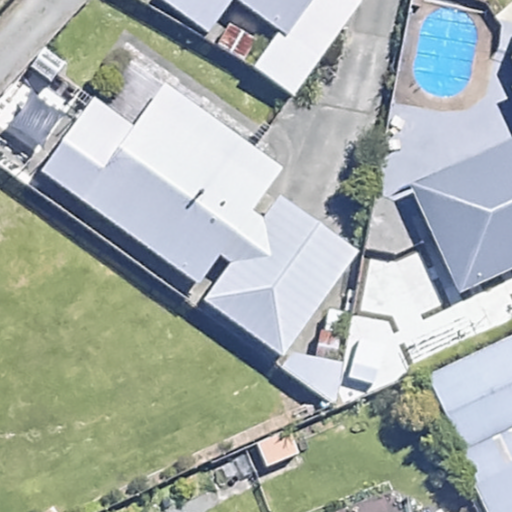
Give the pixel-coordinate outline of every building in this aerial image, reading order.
[(220,0),(159,0),(199,29),(220,0)] [(307,0),(285,30),(271,19),(243,57),(285,87),(348,0),(307,0)] [(244,0),(271,19),(285,30),(307,0),(244,0)] [(71,196),(183,283),(262,182),(274,167),(163,80),(130,122),(71,196)] [(71,196),(130,122),(89,90),(31,164),(71,196)] [(511,137),(409,184),(459,292),(511,267),(511,137)] [(351,252),(262,182),(183,283),(272,353),(351,252)] [(511,511),(511,377),(442,403),(483,511),(511,511)]
